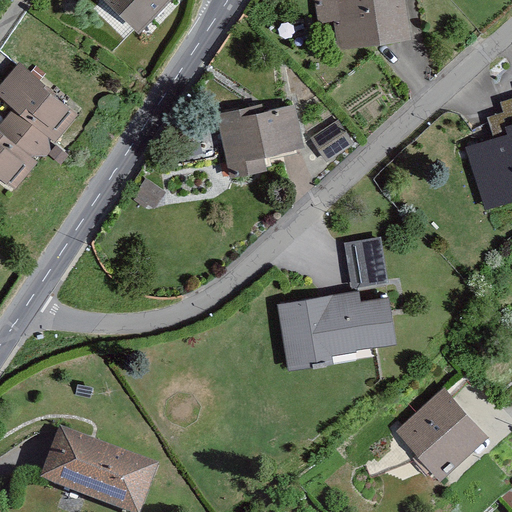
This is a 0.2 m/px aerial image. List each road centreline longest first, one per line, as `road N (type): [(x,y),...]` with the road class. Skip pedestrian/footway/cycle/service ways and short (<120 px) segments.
road 1 (residential): [(21,313),(149,321),(199,304),(262,258),(511,20)]
road 2 (secondary): [(231,0),(21,313)]
